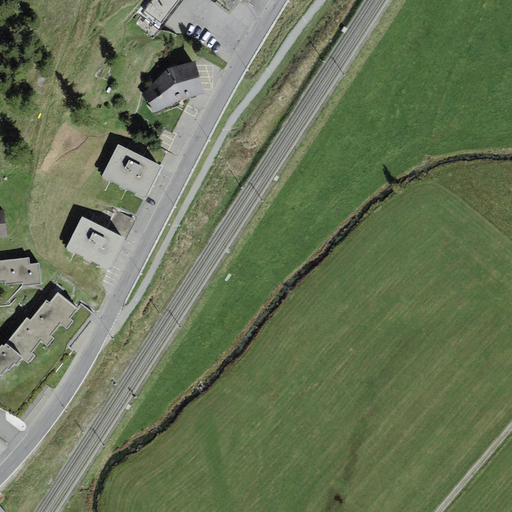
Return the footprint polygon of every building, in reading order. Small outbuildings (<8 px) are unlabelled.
[(160,31),(183,0),(210,0),(228,13),(238,0),(153,0),(141,16),(160,31)] [(167,69),(142,94),(156,113),(180,100),(204,94),(196,61),(167,69)] [(162,166),(119,144),(102,177),(146,198),(162,166)] [(125,238),(82,217),(66,249),(109,270),(125,238)] [(30,258),(0,261),(0,282),(5,282),(6,285),(23,283),(23,286),(42,284),(39,263),(30,264),(30,258)] [(71,319),(78,309),(58,293),(50,303),(46,300),(30,321),(27,318),(6,345),(22,358),(29,363),(35,356),(32,353),(41,341),(48,347),(54,338),(51,336),(60,324),(67,329),(73,321),(71,319)] [(0,373),(2,375),(7,369),(9,371),(14,364),(16,365),(22,358),(6,345),(4,347),(2,345),(0,347),(0,373)]
